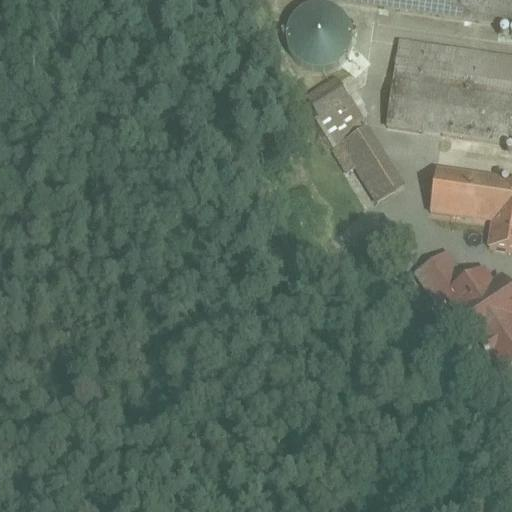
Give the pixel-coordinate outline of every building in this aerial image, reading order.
[(511,0),(323,0),(324,1),(511,28),(511,0)] [(438,50),(402,45),(389,130),(425,135),(438,50)] [(511,60),(456,53),(451,86),(511,95),(511,60)] [(370,131),(340,82),(309,101),(320,119),(317,121),(336,152),(342,147),(343,147),(370,131)] [(511,95),(451,86),(444,138),(511,147),(511,95)] [(406,189),(370,131),(343,147),(379,206),(406,189)] [(511,189),(502,187),(503,183),(438,174),(432,215),(459,219),(461,210),(511,217),(511,189)] [(511,217),(461,210),(459,219),(495,224),(491,251),(511,254),(511,217)] [(448,259),(419,278),(439,308),(452,299),(451,298),(467,287),(448,259)] [(493,288),(485,276),(467,287),(451,298),(452,299),(460,312),(459,319),(465,328),(472,329),(481,343),(478,344),(500,377),(502,376),(509,378),(511,375),(511,297),(502,282),(500,283),(493,288)]
